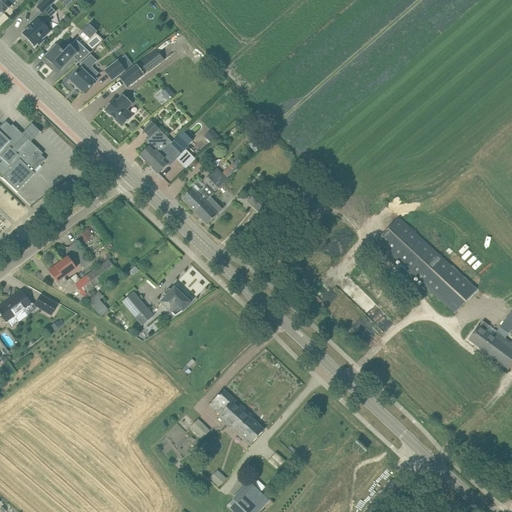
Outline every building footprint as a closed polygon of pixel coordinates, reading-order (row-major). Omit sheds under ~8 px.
[(0,0),(0,12),(1,11),(4,14),(13,5),(8,0),(0,0)] [(54,0),(43,0),(36,7),(42,13),(42,14),(50,7),(56,1),(54,0)] [(31,25),(22,34),(34,47),(37,44),(38,46),(44,41),(42,39),(50,32),(43,24),(55,12),(50,7),(42,14),(42,13),(30,24),(31,25)] [(87,25),(81,32),(87,38),(93,31),(87,25)] [(46,58),(56,68),(57,66),(61,69),(62,68),(74,56),(80,61),(75,65),(76,65),(90,53),(76,39),(63,53),(55,44),(49,50),(50,49),(52,51),(46,58)] [(153,50),(137,65),(146,76),(163,60),(153,50)] [(118,60),(104,71),(113,81),(126,71),(118,60)] [(70,81),(85,95),(96,82),(93,79),(99,73),(87,63),(82,69),(81,69),(70,81)] [(144,75),(136,65),(119,79),(127,88),(144,75)] [(159,93),(167,101),(173,94),(166,86),(159,93)] [(117,101),(115,99),(104,110),(122,127),(133,116),(127,110),(133,105),(122,95),(117,101)] [(0,176),(2,179),(3,178),(17,192),(35,174),(33,172),(46,159),(41,155),(43,154),(13,125),(11,126),(6,122),(0,127),(0,176)] [(148,165),(149,165),(172,142),(152,122),(143,132),(149,137),(145,141),(150,145),(139,156),(148,165)] [(170,165),(189,146),(188,145),(193,140),(188,135),(189,134),(184,130),(149,165),(158,174),(169,164),(170,165)] [(182,199),(194,212),(205,202),(208,198),(217,190),(238,169),(233,164),(223,173),(217,168),(204,181),(207,184),(198,194),(192,189),(182,199)] [(205,202),(194,212),(207,225),(218,214),(217,214),(222,209),(210,196),(217,190),(208,198),(205,202)] [(60,206),(73,196),(69,191),(65,195),(63,192),(54,199),(60,206)] [(256,193),(248,201),(258,211),(266,202),(256,193)] [(444,260),(398,217),(377,240),(423,283),(455,314),(477,291),(444,260)] [(86,227),(77,234),(83,244),(93,237),(86,227)] [(57,269),(51,274),(56,280),(60,276),(65,283),(67,281),(64,277),(76,268),(68,258),(55,266),(57,269)] [(108,260),(80,281),(88,292),(117,271),(108,260)] [(60,276),(56,280),(63,289),(65,288),(70,294),(77,289),(83,296),(88,292),(80,281),(75,285),(70,278),(67,281),(65,283),(60,276)] [(191,303),(174,288),(171,291),(170,289),(165,294),(168,297),(162,304),(171,313),(172,312),(175,316),(182,311),(183,312),(191,303)] [(19,322),(16,318),(25,312),(27,315),(34,310),(31,305),(31,304),(22,292),(15,297),(15,298),(5,306),(4,305),(0,307),(0,315),(1,316),(7,323),(8,322),(11,327),(19,322)] [(88,301),(101,317),(109,311),(100,300),(103,297),(99,292),(88,301)] [(134,292),(121,302),(132,315),(145,305),(134,292)] [(35,306),(51,315),(57,305),(41,296),(35,306)] [(511,312),(496,331),(483,321),(479,326),(468,340),(485,352),(485,353),(508,371),(511,365),(511,342),(505,338),(509,333),(511,335),(511,312)] [(58,322),(51,327),(54,331),(61,326),(58,322)] [(223,390),(217,397),(209,405),(219,415),(218,417),(237,435),(239,433),(251,444),(264,430),(250,417),(251,415),(223,390)] [(202,439),(210,431),(198,420),(190,428),(202,439)] [(274,453),(267,460),(274,468),(281,461),(274,453)] [(216,470),(208,478),(217,487),(225,479),(216,470)] [(251,511),(265,497),(249,482),(233,499),(246,511),(251,511)]
